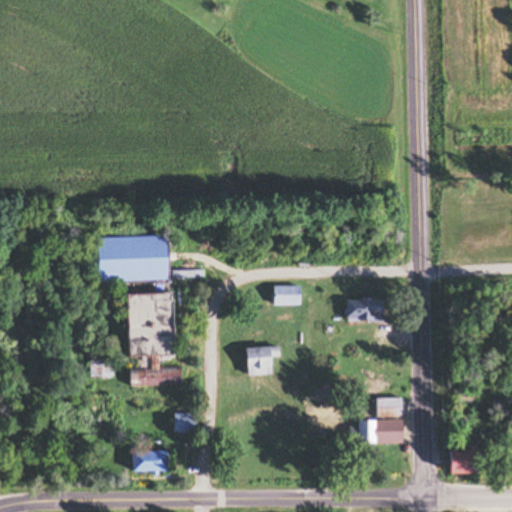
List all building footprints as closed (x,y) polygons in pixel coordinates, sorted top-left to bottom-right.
[(90,238),(91,282),(160,281),(160,237),(90,238)] [(268,306),(299,306),(299,287),(268,287),(268,306)] [(118,295),(119,358),(141,357),(141,369),(124,369),(124,387),(176,386),(175,366),(155,367),(155,357),(164,356),(163,294),(118,295)] [(341,322),(379,322),(379,298),(341,298),(341,322)] [(368,337),(368,328),(344,328),(344,337),(368,337)] [(276,357),(275,347),(239,348),(240,376),(267,375),(267,357),(276,357)] [(380,387),(380,377),(387,377),(386,366),(378,366),(378,357),(367,357),(367,348),(350,348),(350,375),(360,375),(360,387),(380,387)] [(87,378),(111,378),(111,360),(87,360),(87,378)] [(372,398),(372,418),(399,418),(399,398),(372,398)] [(191,414),(169,414),(169,431),(191,431),(191,414)] [(399,444),(399,421),(354,421),(354,444),(399,444)] [(125,474),(159,474),(159,451),(125,451),(125,474)] [(469,475),(469,451),(438,451),(438,475),(469,475)]
